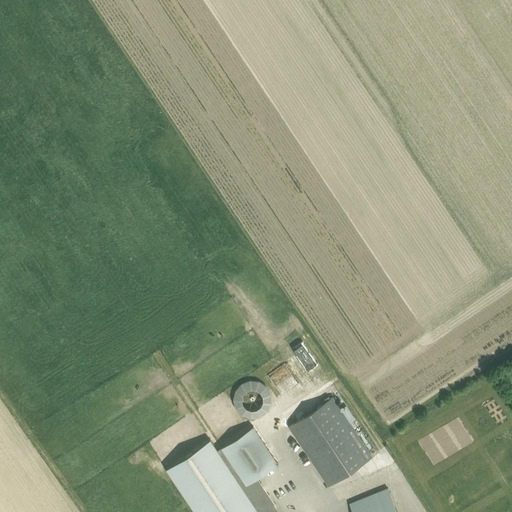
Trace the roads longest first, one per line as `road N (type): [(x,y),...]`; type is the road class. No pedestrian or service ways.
road 1 (track): [(434,511),(90,0)]
road 2 (track): [(0,385),(90,511)]
